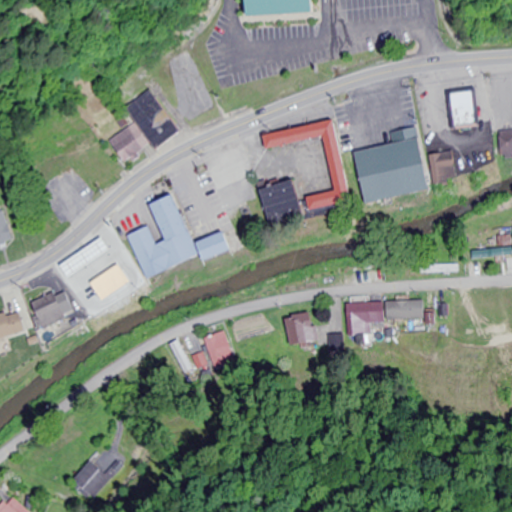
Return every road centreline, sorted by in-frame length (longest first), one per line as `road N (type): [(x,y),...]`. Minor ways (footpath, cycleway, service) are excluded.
road 1 (secondary): [(511,57),(383,74),(219,134),(140,180),(45,259),(0,279)]
road 2 (residential): [(0,461),(150,349),(212,322),(340,295),(511,283)]
